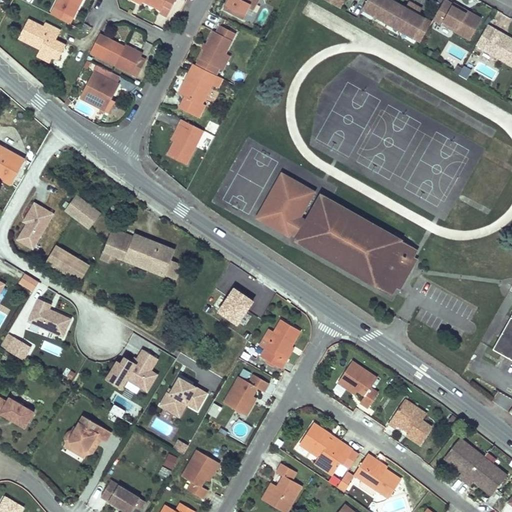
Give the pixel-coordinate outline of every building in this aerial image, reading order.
[(57,0),(55,5),(73,14),(79,0),(57,0)] [(146,0),(160,7),(159,9),(166,13),(172,0),(146,0)] [(227,0),(224,7),(242,16),(248,6),(253,9),(257,0),(227,0)] [(418,40),(430,20),(417,12),(420,6),(409,0),(406,0),(403,5),(395,0),(363,0),(360,6),(418,40)] [(451,2),(447,0),(441,0),(431,17),(468,38),(480,17),(465,9),(464,11),(460,9),(462,7),(451,1),(451,2)] [(29,18),(19,37),(41,48),(38,55),(51,61),(54,56),(59,59),(67,43),(57,38),(61,29),(45,21),(43,25),(29,18)] [(83,20),(80,26),(85,29),(88,22),(83,20)] [(201,56),(197,63),(215,72),(219,64),(226,51),(236,31),(220,23),(217,30),(214,28),(207,41),(204,47),(199,56),(201,56)] [(502,32),(486,23),(475,43),(482,47),(511,64),(511,38),(506,35),(505,37),(501,34),(502,32)] [(99,31),(90,49),(96,52),(105,34),(99,31)] [(105,34),(96,52),(115,62),(124,44),(105,34)] [(125,42),(124,44),(115,62),(132,71),(141,55),(143,51),(125,42)] [(226,51),(219,64),(223,66),(229,52),(226,51)] [(141,55),(132,71),(137,73),(145,57),(141,55)] [(218,86),(223,76),(215,72),(197,63),(194,61),(186,77),(179,90),(188,94),(182,105),(200,114),(206,102),(202,100),(211,83),(218,86)] [(93,69),(80,95),(101,106),(106,96),(109,98),(117,81),(116,81),(120,74),(99,63),(96,70),(93,69)] [(172,86),(179,90),(186,77),(179,73),(172,86)] [(106,96),(101,106),(104,107),(109,98),(106,96)] [(181,126),(174,140),(167,153),(188,163),(205,128),(181,117),(177,125),(181,126)] [(177,125),(171,138),(174,140),(181,126),(177,125)] [(0,177),(11,183),(24,160),(16,155),(14,159),(0,151),(0,147),(0,146),(0,177)] [(16,155),(0,146),(0,147),(0,151),(14,159),(16,155)] [(292,234),(297,236),(307,218),(302,216),(317,190),(283,171),(256,217),(290,236),(292,234)] [(307,218),(297,236),(295,239),(391,294),(396,287),(413,256),(418,248),(321,193),(307,218)] [(78,196),(66,211),(89,228),(100,214),(78,196)] [(18,239),(33,248),(54,214),(35,203),(26,218),(30,220),(18,239)] [(113,206),(107,216),(113,220),(119,210),(113,206)] [(111,235),(104,251),(110,254),(118,257),(117,259),(120,260),(121,258),(164,275),(168,265),(155,260),(161,245),(126,231),(123,240),(111,235)] [(174,250),(161,245),(155,260),(168,265),(164,275),(177,280),(182,267),(169,262),(174,250)] [(58,246),(47,263),(79,282),(90,265),(58,246)] [(110,254),(104,251),(102,259),(107,261),(110,254)] [(413,256),(396,287),(400,289),(417,259),(413,256)] [(33,292),(40,281),(25,272),(18,283),(33,292)] [(29,322),(63,337),(71,319),(49,310),(51,305),(38,300),(29,322)] [(511,315),(493,349),(511,359),(511,315)] [(271,329),(262,346),(268,349),(263,357),(267,359),(280,367),(284,369),(289,361),(286,359),(293,346),(302,331),(284,321),(277,333),(271,329)] [(14,338),(6,350),(22,360),(30,347),(14,338)] [(293,346),(286,359),(289,361),(296,348),(293,346)] [(128,378),(148,391),(158,375),(151,371),(158,359),(144,351),(135,365),(126,359),(122,365),(118,363),(108,379),(122,388),(128,378)] [(280,367),(267,359),(266,362),(279,369),(280,367)] [(354,363),(342,380),(359,392),(367,397),(362,404),(369,409),(380,393),(372,388),(378,380),(354,363)] [(225,404),(244,414),(254,397),(259,388),(265,392),(270,384),(255,376),(250,383),(240,378),(225,404)] [(168,393),(160,406),(180,417),(187,404),(198,410),(207,394),(179,379),(171,394),(168,393)] [(359,392),(342,380),(340,384),(357,395),(359,392)] [(6,402),(0,397),(0,415),(1,414),(25,428),(34,412),(9,397),(6,402)] [(254,397),(244,414),(248,417),(258,399),(254,397)] [(400,425),(408,430),(410,427),(412,429),(410,432),(408,435),(422,445),(434,427),(424,420),(428,414),(407,399),(391,423),(398,428),(400,425)] [(454,431),(461,422),(453,416),(446,425),(454,431)] [(111,433),(83,417),(76,430),(73,428),(71,432),(67,434),(65,438),(66,443),(86,455),(93,454),(97,446),(96,443),(99,439),(105,443),(111,433)] [(318,458),(316,461),(334,473),(340,464),(343,466),(352,451),(340,443),(338,446),(329,440),(331,437),(314,425),(300,446),(318,458)] [(340,443),(331,437),(329,440),(338,446),(340,443)] [(176,439),(173,449),(185,453),(188,444),(176,439)] [(462,439),(447,459),(464,473),(461,477),(473,486),(476,482),(494,496),(509,476),(462,439)] [(86,455),(66,443),(64,447),(84,459),(86,455)] [(201,487),(206,479),(216,461),(198,451),(183,477),(193,483),(189,490),(204,499),(209,491),(201,487)] [(355,476),(362,481),(377,491),(389,499),(400,481),(385,471),(373,463),(374,461),(367,456),(355,476)] [(216,461),(206,479),(210,481),(220,464),(216,461)] [(334,473),(316,461),(314,464),(332,477),(334,473)] [(374,461),(373,463),(385,471),(387,469),(374,461)] [(276,487),(267,504),(282,511),(288,511),(303,488),(293,482),(297,475),(282,466),(278,474),(284,478),(278,488),(276,487)] [(343,480),(349,484),(353,478),(347,474),(343,480)] [(331,483),(337,487),(340,481),(334,478),(331,483)] [(140,498),(111,480),(101,496),(127,511),(131,511),(135,505),(140,498)] [(343,493),(349,484),(343,480),(338,489),(343,493)] [(377,491),(362,481),(360,484),(375,495),(377,491)] [(263,501),(267,504),(276,487),(272,485),(263,501)] [(20,511),(23,508),(5,498),(0,506),(0,511),(20,511)] [(145,501),(140,498),(135,505),(141,508),(145,501)]
